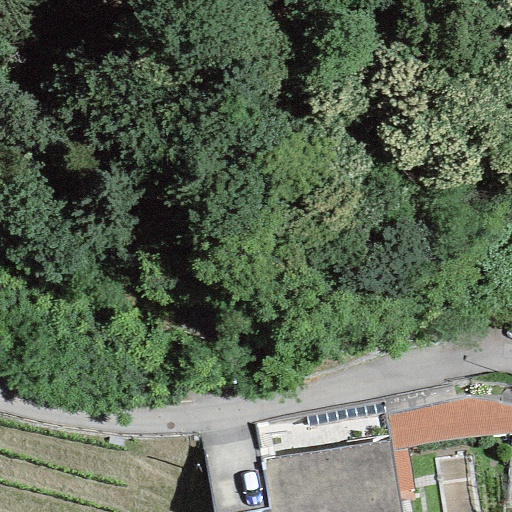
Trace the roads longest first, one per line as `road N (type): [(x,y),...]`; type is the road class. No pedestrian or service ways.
road 1 (track): [(497,354),(447,323),(253,343),(0,249)]
road 2 (unclassified): [(0,401),(141,426),(251,415),(439,362),(511,357)]
